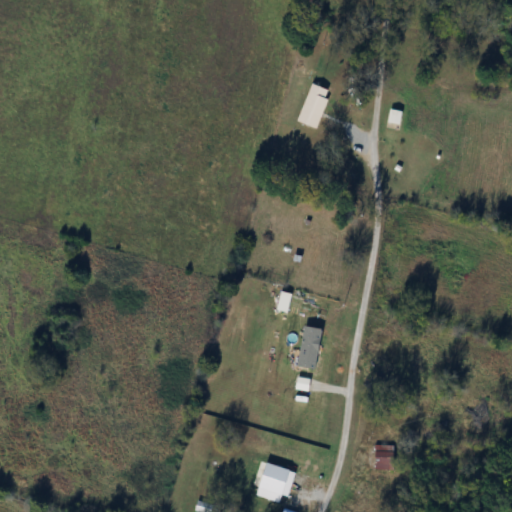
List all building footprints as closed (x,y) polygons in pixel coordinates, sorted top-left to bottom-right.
[(311,83),(326,90),(323,97),(326,99),(314,128),(295,120),(311,83)] [(385,128),(403,131),(406,113),(388,110),(385,128)] [(315,284),(327,237),(309,232),(296,279),(315,284)] [(374,470),(394,470),(394,445),(374,445),(374,470)] [(190,495),(202,501),(216,477),(203,470),(190,495)]
